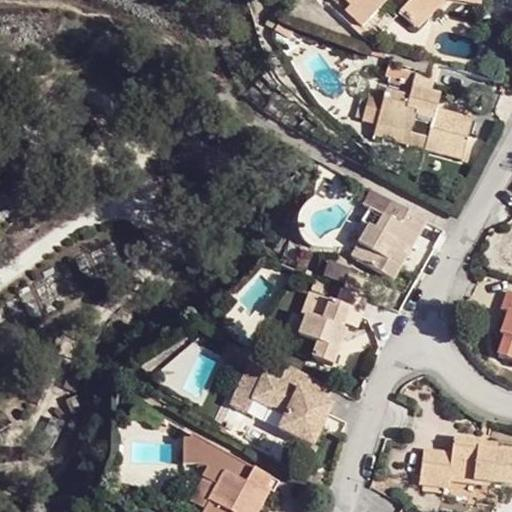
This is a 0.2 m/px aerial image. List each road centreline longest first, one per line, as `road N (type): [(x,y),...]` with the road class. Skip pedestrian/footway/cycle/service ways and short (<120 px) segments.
road 1 (residential): [(436,331),(385,368),(344,511)]
road 2 (residential): [(511,150),(436,291),(436,331)]
